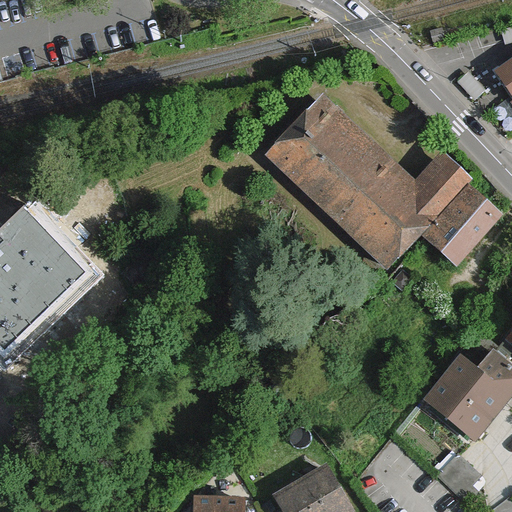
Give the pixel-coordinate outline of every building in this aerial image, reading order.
[(443,27),(429,31),(432,42),(446,38),(443,27)] [(498,77),(511,98),(511,83),(504,72),(498,77)] [(466,187),(444,166),(415,196),(316,104),(268,155),(389,268),(466,187)] [(496,216),(473,195),(461,208),(454,203),(425,236),(455,261),(496,216)] [(10,216),(0,226),(0,374),(94,277),(24,210),(14,221),(10,216)] [(466,352),(483,365),(502,344),(484,330),(466,352)] [(511,341),(507,337),(502,344),(483,365),(479,371),(463,359),(432,398),(481,436),(488,428),(483,422),(511,385),(511,366),(506,361),(511,352),(511,341)] [(482,492),(473,485),(482,476),(462,456),(458,453),(436,476),(468,507),(482,492)] [(280,497),(289,511),(345,511),(351,508),(325,469),(280,497)] [(197,511),(241,511),(243,499),(199,496),(197,511)]
